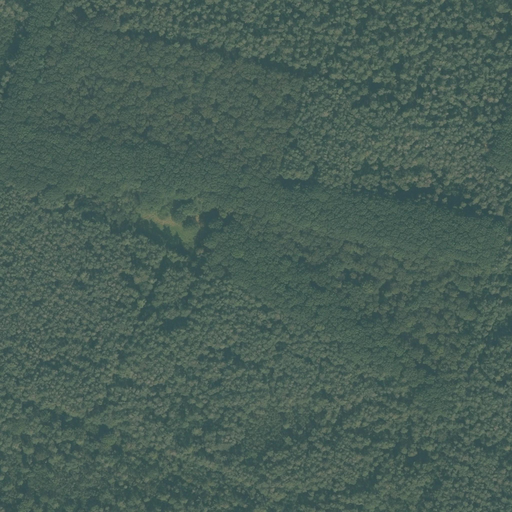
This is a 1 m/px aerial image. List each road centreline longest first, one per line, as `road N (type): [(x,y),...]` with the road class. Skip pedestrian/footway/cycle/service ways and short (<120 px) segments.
road 1 (track): [(511,226),(16,127)]
road 2 (track): [(0,385),(251,511)]
road 3 (track): [(52,0),(0,182)]
